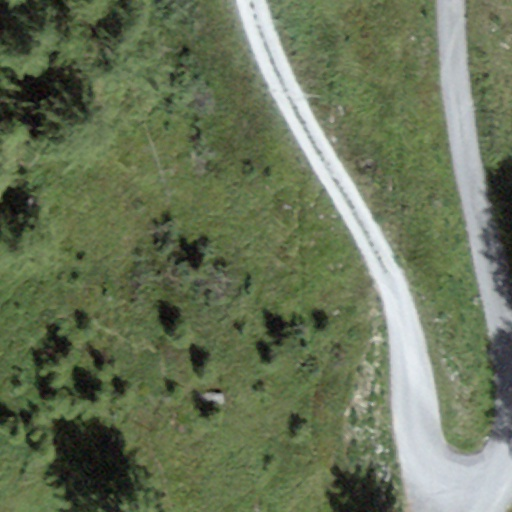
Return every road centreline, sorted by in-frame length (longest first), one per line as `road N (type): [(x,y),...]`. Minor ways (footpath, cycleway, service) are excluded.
road 1 (track): [(259,0),(391,321),(417,416),(461,494)]
road 2 (track): [(511,374),(473,199),(452,0)]
